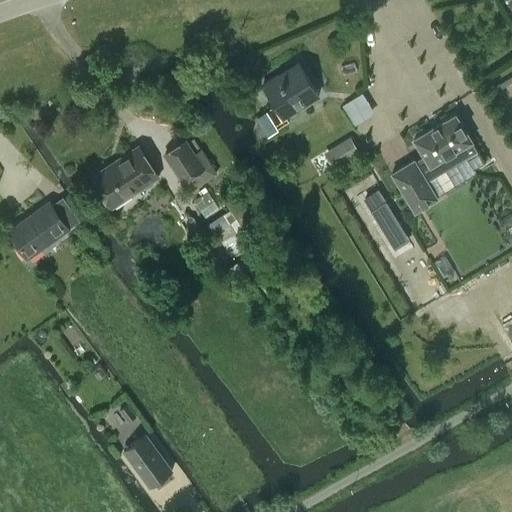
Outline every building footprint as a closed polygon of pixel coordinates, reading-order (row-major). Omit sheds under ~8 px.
[(285,113),(318,93),(299,61),(264,83),(276,103),(278,102),(285,113)] [(455,113),(413,139),(424,156),(415,161),(414,159),(392,172),(415,210),(437,197),(427,180),(445,168),(440,160),(472,141),(455,113)] [(323,152),(333,168),(359,151),(350,135),(323,152)] [(217,172),(201,148),(194,152),(186,139),(164,153),(189,191),(217,172)] [(112,205),(159,175),(139,144),(92,174),(112,205)] [(229,208),(208,223),(230,256),(251,241),(249,238),(266,226),(243,191),(226,203),(229,208)] [(28,255),(80,219),(63,196),(52,204),(50,200),(10,229),(28,255)] [(385,198),(367,210),(392,246),(409,234),(385,198)] [(236,262),(226,268),(236,283),(245,277),(236,262)] [(119,407),(129,420),(136,415),(127,402),(119,407)] [(123,448),(151,486),(172,470),(144,433),(123,448)]
